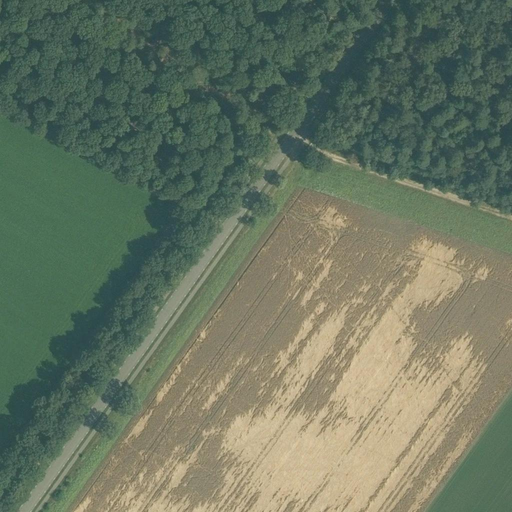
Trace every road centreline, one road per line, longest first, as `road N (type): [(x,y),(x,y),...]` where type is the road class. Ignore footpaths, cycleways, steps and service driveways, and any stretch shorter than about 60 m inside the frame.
road 1 (secondary): [(23,511),(389,0)]
road 2 (track): [(511,217),(299,144)]
